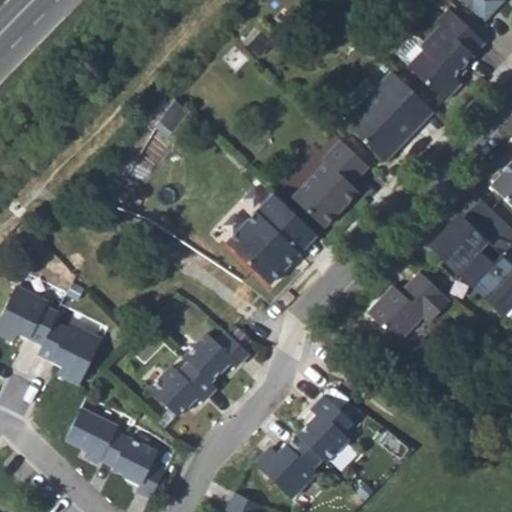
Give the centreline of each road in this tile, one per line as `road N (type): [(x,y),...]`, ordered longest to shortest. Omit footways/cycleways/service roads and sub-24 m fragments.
road 1 (residential): [(511,100),(305,308),(276,385),(202,465),(179,511)]
road 2 (track): [(0,230),(212,0)]
road 3 (track): [(511,448),(425,437),(369,402),(290,334)]
road 4 (residential): [(101,511),(21,433),(0,426)]
